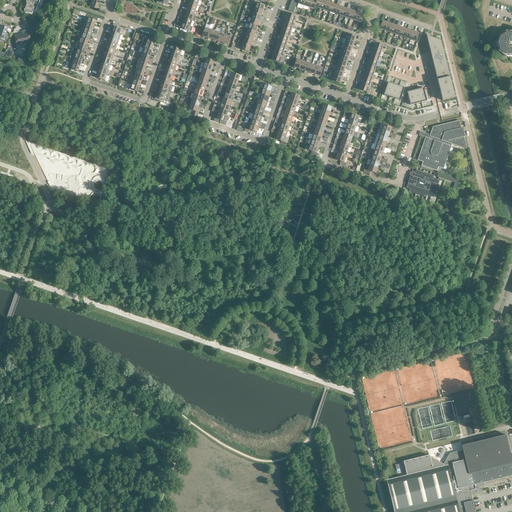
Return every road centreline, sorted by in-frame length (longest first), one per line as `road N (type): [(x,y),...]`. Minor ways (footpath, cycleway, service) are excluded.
road 1 (residential): [(384,179),(325,162),(345,97)]
road 2 (residential): [(85,82),(141,101),(167,36)]
road 3 (residential): [(260,140),(206,118),(226,56)]
